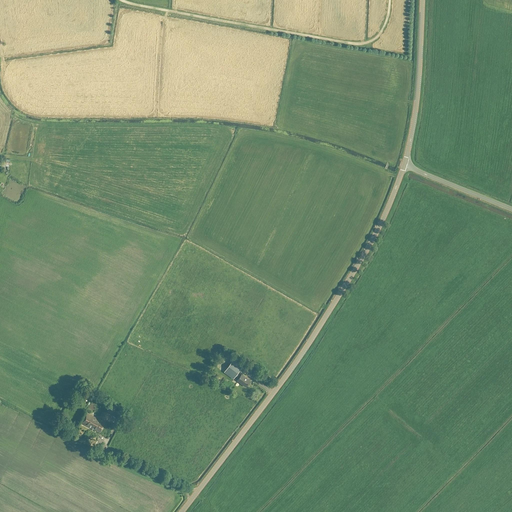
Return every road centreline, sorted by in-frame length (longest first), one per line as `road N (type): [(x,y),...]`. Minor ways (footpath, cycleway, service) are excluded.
road 1 (tertiary): [(180,511),(326,315),(403,166)]
road 2 (tertiary): [(403,166),(416,102),(421,0)]
